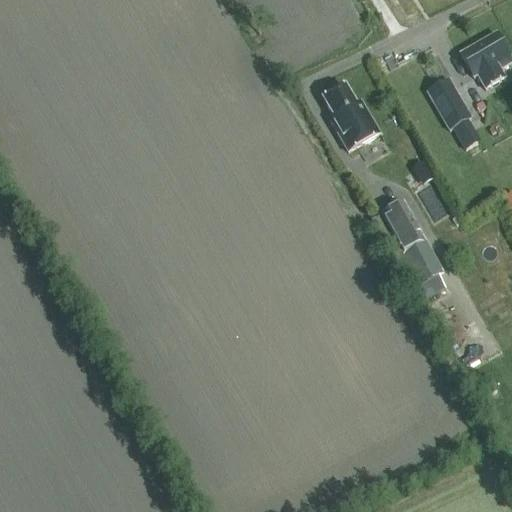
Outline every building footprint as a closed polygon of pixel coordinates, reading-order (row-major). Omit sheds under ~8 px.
[(511,64),(496,38),(461,59),(474,81),(477,79),(485,93),(506,81),(501,72),(511,64)] [(360,107),(356,109),(345,89),(322,103),(333,121),(329,123),(348,154),(378,136),(360,107)] [(472,121),(455,93),(434,106),(450,134),(472,121)] [(444,277),(404,205),(372,223),(411,295),(416,293),(422,304),(445,291),(439,280),(444,277)] [(498,394),(489,379),(478,385),(486,400),(498,394)]
